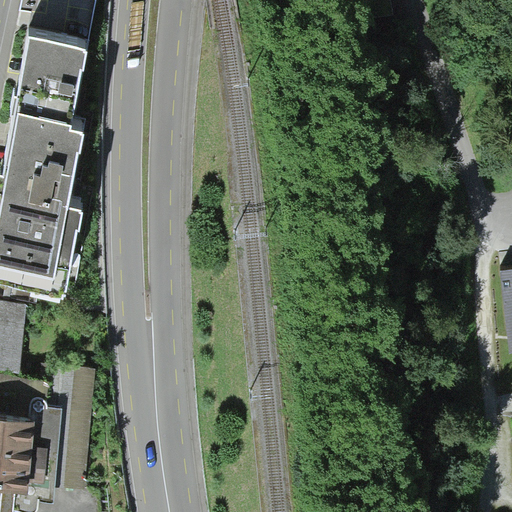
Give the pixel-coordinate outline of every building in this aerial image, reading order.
[(342,0),(347,32),(392,26),(388,0),(342,0)] [(88,50),(29,36),(0,186),(0,287),(63,300),(63,296),(66,296),(77,230),(80,231),(84,215),(81,214),(82,212),(68,210),(77,153),(81,154),(84,134),(71,130),(81,70),(84,71),(88,50)] [(511,258),(502,259),(507,350),(511,348),(511,258)] [(23,296),(0,294),(0,360),(18,362),(23,296)] [(47,366),(0,363),(0,508),(10,509),(11,498),(39,499),(47,366)]
